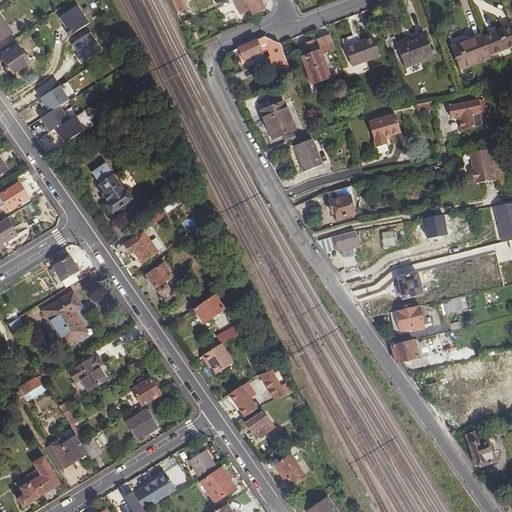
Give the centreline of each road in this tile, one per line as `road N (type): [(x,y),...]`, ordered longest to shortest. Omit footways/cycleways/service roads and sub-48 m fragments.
road 1 (residential): [(491,511),(295,234),(212,76),(222,44),(287,25)]
road 2 (residential): [(211,417),(79,224)]
road 3 (residential): [(211,417),(58,511)]
road 4 (residential): [(79,224),(0,112)]
